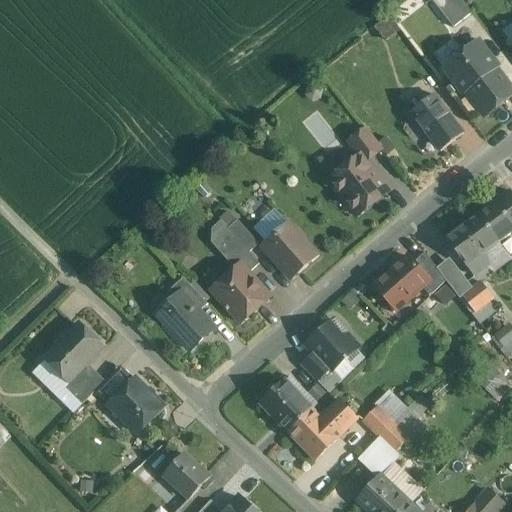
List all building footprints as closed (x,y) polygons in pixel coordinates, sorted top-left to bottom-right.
[(472,15),(461,0),(430,0),(453,29),(472,15)] [(499,69),(479,43),(444,69),(464,95),(466,94),(485,118),(511,97),(511,90),(496,71),(499,69)] [(434,96),(411,114),(441,153),(464,135),(434,96)] [(381,151),(365,131),(349,143),(360,158),(361,157),(366,163),(381,151)] [(366,163),(361,157),(360,158),(330,181),(358,216),(389,193),(366,163)] [(511,196),(510,193),(478,217),(498,243),(511,233),(511,196)] [(230,214),(221,222),(228,230),(237,222),(230,214)] [(478,217),(447,240),(467,266),(468,265),(475,274),(487,265),(481,256),(498,243),(478,217)] [(259,245),(238,221),(237,222),(228,230),(236,238),(250,254),(259,245)] [(221,222),(212,230),(211,244),(219,253),(236,238),(228,230),(221,222)] [(305,239),(300,233),(295,233),(288,225),(263,248),(291,280),(317,257),(305,244),(305,239)] [(236,238),(219,253),(236,271),(241,266),(249,275),(260,265),(250,254),(236,238)] [(439,272),(425,254),(414,264),(430,282),(425,287),(432,296),(447,282),(439,272)] [(409,258),(375,288),(384,298),(390,298),(399,309),(425,287),(430,282),(414,264),(409,258)] [(473,290),(451,262),(439,272),(447,282),(460,300),(463,298),(473,290)] [(249,275),(241,266),(236,271),(212,292),(241,324),(270,299),(249,275)] [(208,306),(184,279),(170,292),(176,300),(182,295),(199,314),(208,306)] [(473,290),(463,298),(475,313),(494,299),(481,284),(473,290)] [(199,314),(182,295),(176,300),(173,303),(173,308),(161,319),(190,352),(214,330),(199,314)] [(399,309),(390,298),(384,298),(381,300),(394,314),(399,309)] [(492,334),(505,354),(511,350),(511,327),(509,323),(492,334)] [(344,337),(332,324),(309,345),(316,353),(332,370),(319,383),(318,383),(330,395),(355,370),(347,361),(347,360),(347,359),(359,348),(347,335),(344,337)] [(80,326),(72,335),(67,335),(58,344),(58,349),(47,361),(68,382),(69,383),(87,365),(103,349),(80,326)] [(316,353),(303,366),(319,383),(332,370),(316,353)] [(106,383),(87,365),(69,383),(68,382),(63,388),(83,406),(106,383)] [(146,391),(136,381),(112,405),(129,422),(128,422),(128,426),(135,434),(139,434),(164,409),(154,399),(154,395),(150,391),(146,391)] [(313,410),(286,382),(261,406),(288,434),(313,411),(313,410)] [(340,401),(321,419),(313,411),(289,434),(316,462),(340,439),(339,439),(358,420),(340,401)] [(393,423),(377,408),(363,422),(379,438),(393,423)] [(393,423),(379,438),(396,454),(409,439),(393,423)] [(210,479),(184,455),(164,478),(190,501),(210,479)] [(404,511),(411,506),(382,479),(359,503),(369,511),(404,511)] [(499,511),(503,508),(486,493),(475,505),(482,511),(499,511)] [(254,511),(239,499),(226,511),(254,511)]
